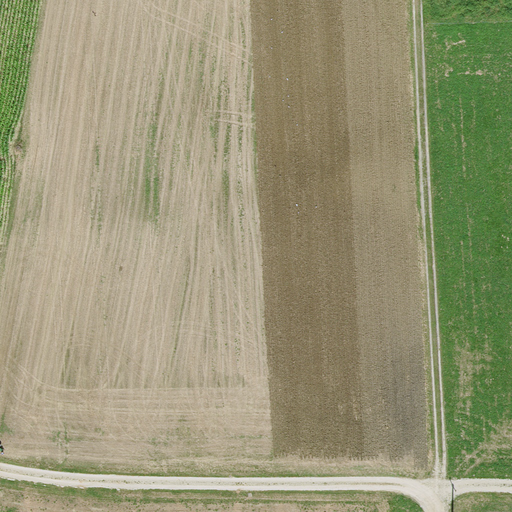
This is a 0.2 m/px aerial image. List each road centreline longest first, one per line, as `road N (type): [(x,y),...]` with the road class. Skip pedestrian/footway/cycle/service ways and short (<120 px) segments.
road 1 (track): [(0,464),(87,479),(197,484),(511,487)]
road 2 (track): [(441,487),(412,0)]
